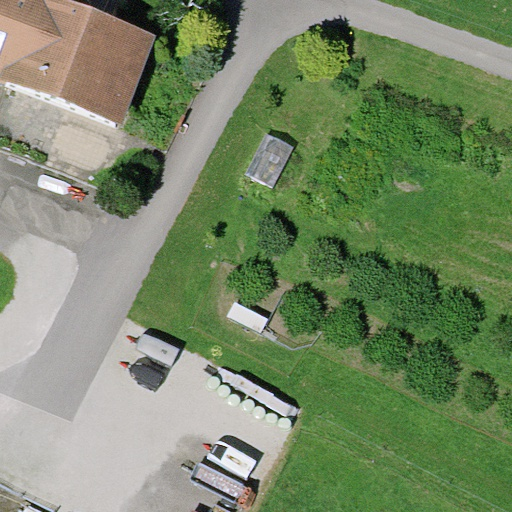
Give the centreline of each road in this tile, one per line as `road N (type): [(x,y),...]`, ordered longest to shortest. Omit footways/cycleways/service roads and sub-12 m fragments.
road 1 (unknown): [(0,353),(53,356),(98,341),(282,0)]
road 2 (track): [(338,0),(511,62)]
